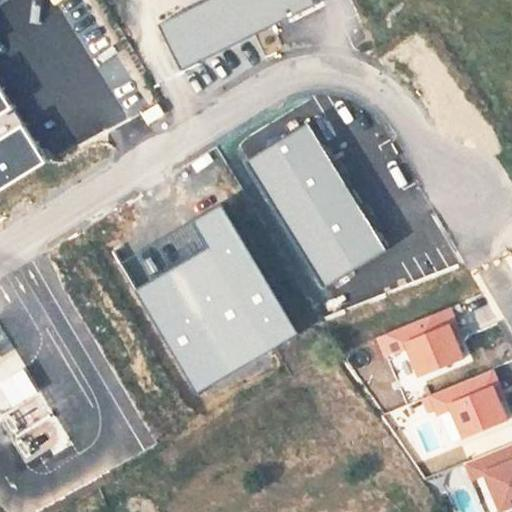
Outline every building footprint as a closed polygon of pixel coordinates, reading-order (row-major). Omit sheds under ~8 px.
[(319,0),(208,0),(161,24),(185,70),(320,2),(319,0)] [(0,190),(51,158),(0,77),(0,190)] [(165,115),(159,105),(140,115),(146,125),(161,117),(165,115)] [(312,122),(251,158),(329,286),(389,249),(312,122)] [(224,203),(122,264),(200,393),(302,332),(224,203)] [(459,321),(453,306),(385,333),(390,346),(399,343),(414,379),(467,358),(453,323),(459,321)] [(0,358),(15,349),(0,324),(0,358)] [(504,384),(497,368),(432,394),(441,415),(454,410),(466,439),(511,420),(498,387),(504,384)] [(511,445),(466,464),(474,482),(486,477),(500,511),(507,511),(511,510),(511,445)]
